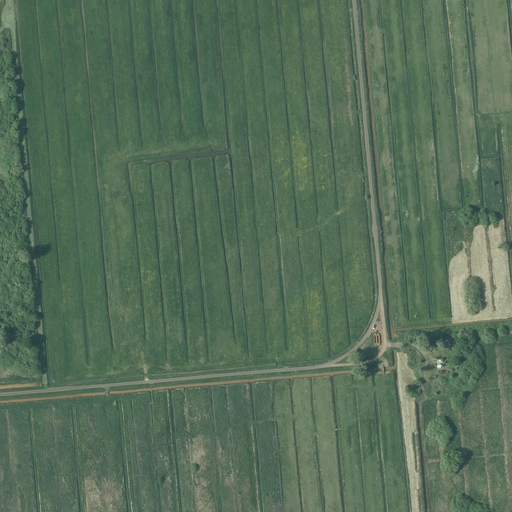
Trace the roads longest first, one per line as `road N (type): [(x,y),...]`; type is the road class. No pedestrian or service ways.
road 1 (unclassified): [(353,0),(380,300),(357,342),(311,368),(0,394)]
road 2 (track): [(9,0),(45,390)]
road 3 (track): [(278,357),(296,352),(289,237),(345,209),(358,175),(369,174)]
